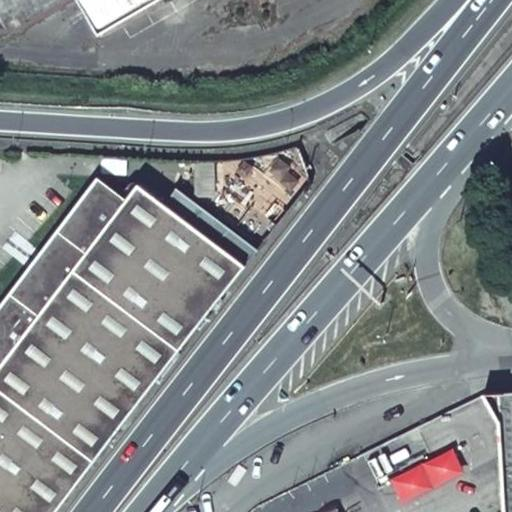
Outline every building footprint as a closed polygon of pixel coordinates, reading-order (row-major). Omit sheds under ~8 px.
[(0,0),(0,29),(3,35),(65,0),(80,0),(101,35),(161,0),(0,0)] [(101,177),(0,308),(0,366),(0,367),(129,199),(101,177)] [(0,511),(57,511),(161,377),(247,266),(141,184),(129,199),(0,367),(0,511)] [(500,422),(504,511),(511,511),(511,392),(486,394),(485,395),(500,422)] [(451,447),(388,478),(401,504),(464,473),(451,447)]
